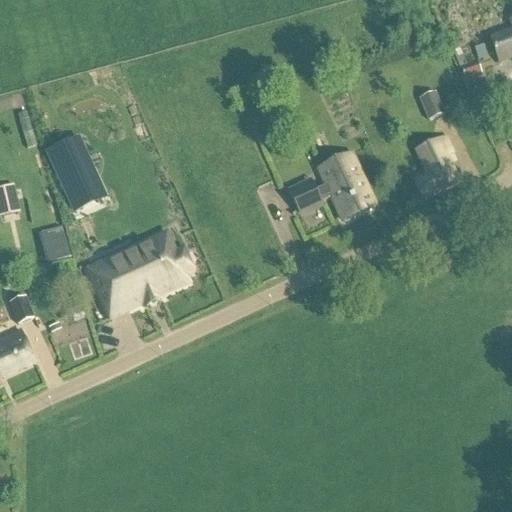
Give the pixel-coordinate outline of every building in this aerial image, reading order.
[(511,22),(511,23),(511,26),(511,33),(492,41),(500,64),(511,59),(511,22)] [(482,77),(477,64),(460,70),(465,83),(482,77)] [(436,95),(419,102),(429,124),(446,117),(436,95)] [(424,204),(423,204),(459,188),(446,159),(452,157),(444,141),(414,155),(426,180),(414,186),(422,205),(424,204)] [(78,142),(48,156),(69,201),(91,190),(78,161),(86,158),(78,142)] [(375,212),(350,158),(319,172),(327,189),(316,194),(314,189),(290,199),(298,216),(292,218),(293,219),(333,201),(344,227),(375,212)] [(217,185),(193,195),(208,230),(244,214),(234,191),(222,196),(217,185)] [(14,188),(0,191),(0,209),(15,206),(18,205),(14,188)] [(124,267),(92,281),(106,313),(108,312),(125,304),(129,312),(180,288),(176,278),(180,276),(191,271),(183,253),(175,256),(168,240),(166,236),(135,251),(139,259),(124,267)] [(66,242),(44,248),(49,267),(71,261),(66,242)] [(9,307),(18,329),(35,322),(26,300),(9,307)] [(0,388),(2,388),(0,382),(36,366),(21,335),(0,345),(0,388)]
